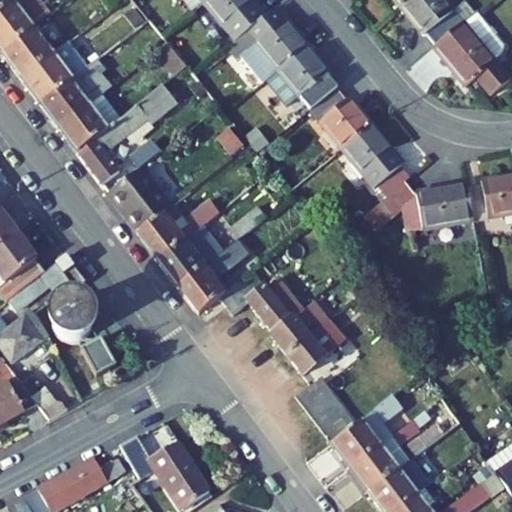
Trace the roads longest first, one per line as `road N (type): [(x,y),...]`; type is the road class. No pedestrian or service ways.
road 1 (residential): [(198,372),(0,108)]
road 2 (residential): [(511,134),(468,135),(421,115),(323,0)]
road 3 (residential): [(0,483),(198,372)]
road 4 (residential): [(302,511),(198,372)]
